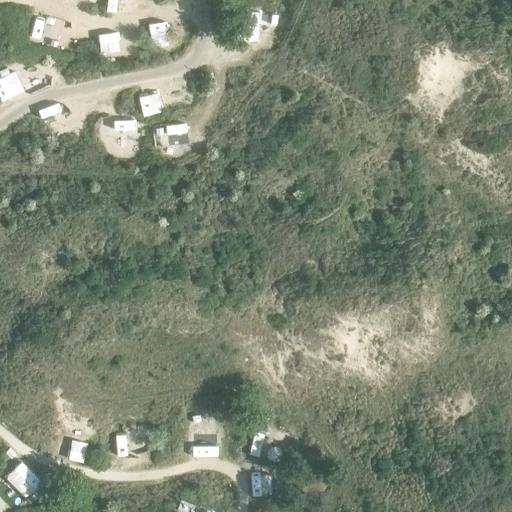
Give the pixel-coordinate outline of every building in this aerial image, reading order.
[(128,0),(108,0),(109,9),(129,8),(128,0)] [(246,11),(248,40),(258,39),(257,28),(271,27),(270,10),(246,11)] [(33,17),(31,37),(51,40),(54,20),(33,17)] [(151,23),(154,42),(168,39),(165,20),(151,23)] [(117,29),(98,31),(100,50),(119,47),(117,29)] [(0,96),(23,91),(18,70),(0,74),(0,96)] [(145,112),(161,108),(156,89),(140,93),(145,112)] [(117,117),(98,125),(101,134),(120,126),(117,117)] [(158,127),(160,148),(177,147),(175,125),(158,127)] [(211,428),(185,432),(189,455),(214,451),(211,428)] [(256,428),(250,449),(264,453),(269,431),(256,428)] [(82,459),(85,441),(71,439),(68,457),(82,459)] [(26,497),(42,481),(20,459),(4,475),(26,497)] [(278,485),(278,462),(259,463),(259,485),(278,485)]
